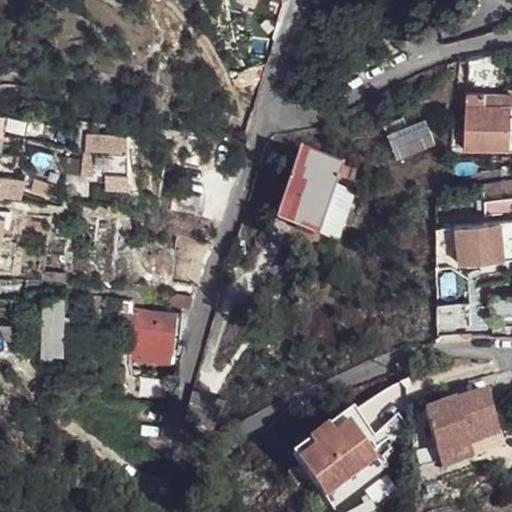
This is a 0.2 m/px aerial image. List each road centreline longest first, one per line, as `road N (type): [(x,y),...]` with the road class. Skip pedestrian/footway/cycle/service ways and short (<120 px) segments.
road 1 (residential): [(511,353),(399,362),(214,443),(186,440),(177,412),(271,115)]
road 2 (residential): [(511,36),(429,51),(320,112),(271,115)]
road 3 (track): [(18,371),(78,433),(163,485)]
